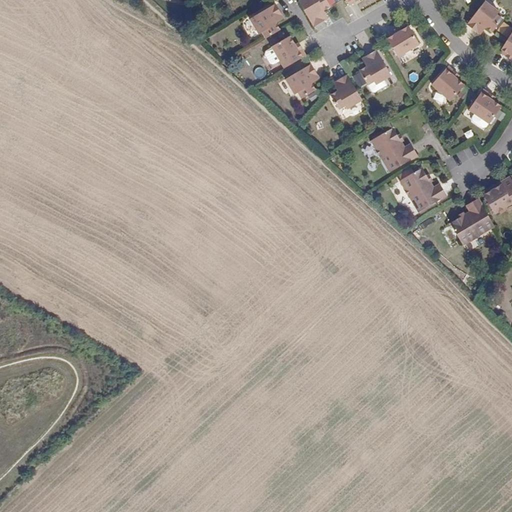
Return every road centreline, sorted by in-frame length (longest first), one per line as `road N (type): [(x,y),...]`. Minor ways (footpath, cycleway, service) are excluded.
road 1 (unknown): [(0,368),(57,356),(72,366),(78,389),(0,470)]
road 2 (residential): [(511,85),(465,49),(429,0)]
